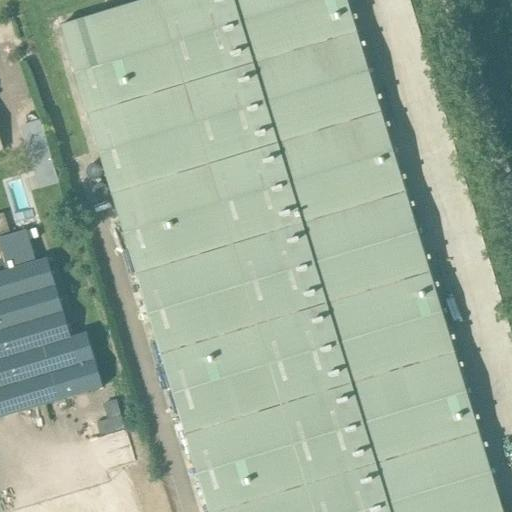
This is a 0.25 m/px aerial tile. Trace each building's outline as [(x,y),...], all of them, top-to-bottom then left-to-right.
[(503,511),(405,190),(346,0),(138,0),(60,24),(208,511),(503,511)] [(100,166),(99,165),(98,164),(96,164),(95,164),(93,164),(92,164),(90,165),(89,166),(88,167),(87,168),(87,169),(86,171),(86,172),(86,174),(87,175),(87,177),(88,178),(89,179),(90,180),(92,180),(93,181),(95,181),(96,181),(98,180),(99,180),(100,179),(101,178),(102,177),(103,175),(103,174),(103,172),(103,171),(103,170),(102,168),(101,167),(100,166)] [(103,185),(101,185),(101,184),(99,185),(98,185),(97,185),(96,186),(95,187),(94,188),(93,189),(93,191),(93,192),(93,193),(93,195),(94,196),(95,197),(96,198),(97,199),(98,199),(101,200),(102,200),(103,199),(104,199),(105,198),(106,197),(107,196),(108,195),(108,193),(108,192),(108,191),(108,189),(107,188),(106,187),(105,186),(104,185),(103,185)] [(36,262),(26,230),(0,237),(0,249),(6,271),(26,265),(36,262)] [(71,338),(47,259),(36,262),(26,265),(6,271),(0,272),(0,418),(103,388),(87,333),(71,338)]
